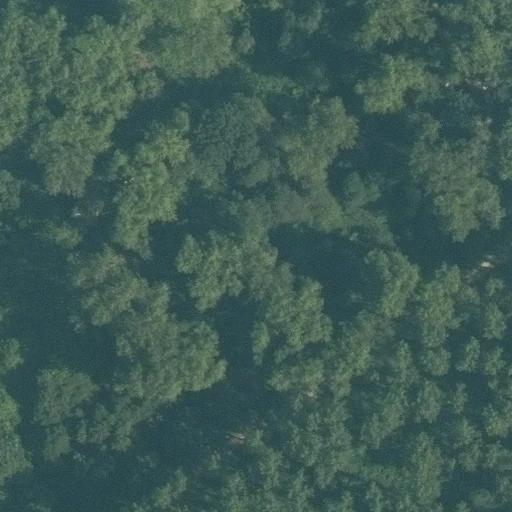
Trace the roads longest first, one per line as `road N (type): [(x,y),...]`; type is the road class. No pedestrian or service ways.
road 1 (track): [(511,252),(141,511)]
road 2 (tertiary): [(511,156),(432,0)]
